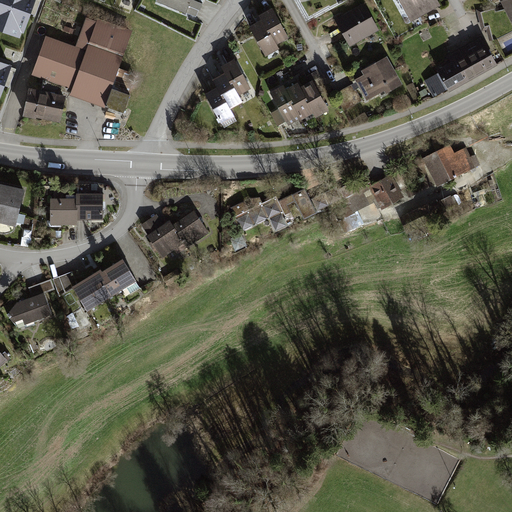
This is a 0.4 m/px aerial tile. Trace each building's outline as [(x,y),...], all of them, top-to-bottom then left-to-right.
[(36,0),(0,0),(0,30),(20,38),(22,33),(24,33),(36,0)] [(157,0),(157,2),(186,14),(186,13),(197,17),(199,11),(200,11),(203,4),(193,0),(157,0)] [(436,0),(398,0),(411,22),(440,6),(436,0)] [(511,0),(500,0),(511,23),(511,0)] [(364,4),(335,20),(351,47),(379,31),(364,4)] [(259,13),(261,17),(276,43),(289,36),(272,6),(259,13)] [(485,6),(475,9),(480,30),(485,30),(488,41),(492,40),(488,25),(483,26),(480,12),(486,10),(485,6)] [(278,48),(276,43),(261,17),(248,24),(266,55),(278,48)] [(97,22),(86,18),(76,46),(46,35),(32,75),(72,89),(70,95),(105,108),(106,107),(125,113),(131,95),(112,89),(133,31),(98,18),(97,22)] [(432,97),(447,90),(496,64),(480,36),(446,53),(450,62),(436,69),(438,74),(423,81),(432,97)] [(224,71),(238,94),(251,86),(234,57),(220,65),(224,71)] [(387,57),(355,74),(370,100),(401,83),(387,57)] [(0,99),(12,66),(0,61),(0,99)] [(216,84),(230,108),(242,101),(238,94),(224,71),(212,78),(216,84)] [(286,121),(299,114),(286,88),(282,81),(268,89),(286,121)] [(314,81),(299,89),(313,114),(315,119),(330,112),(314,81)] [(302,120),(313,114),(299,89),(296,82),(286,88),(299,114),(302,120)] [(230,108),(216,84),(203,92),(221,122),(234,115),(230,108)] [(66,96),(29,88),(24,115),(61,123),(66,96)] [(450,145),(422,159),(437,187),(480,166),(475,155),(471,157),(466,148),(454,153),(450,145)] [(381,210),(404,198),(392,175),(369,187),(381,210)] [(23,188),(0,183),(0,219),(16,222),(23,188)] [(256,204),(253,197),(233,206),(243,228),(271,215),(276,228),(328,204),(323,193),(311,198),(306,187),(282,198),(279,193),(256,204)] [(334,208),(341,220),(374,201),(367,189),(334,208)] [(76,191),(76,198),(77,219),(105,218),(104,191),(76,191)] [(438,201),(402,217),(408,231),(443,214),(442,212),(458,205),(455,198),(452,199),(451,197),(438,203),(438,201)] [(77,223),(77,219),(76,198),(52,199),(52,223),(77,223)] [(169,221),(184,245),(208,230),(193,207),(169,221)] [(351,230),(364,224),(359,212),(346,218),(351,230)] [(184,245),(169,221),(162,225),(157,215),(141,224),(161,258),(184,245)] [(121,254),(70,284),(84,308),(135,278),(121,254)] [(43,290),(14,300),(21,323),(50,314),(43,290)]
